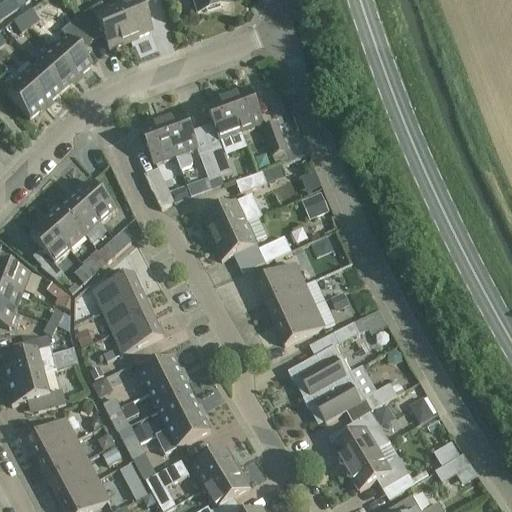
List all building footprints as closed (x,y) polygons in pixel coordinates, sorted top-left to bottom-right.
[(0,6),(8,18),(17,11),(9,0),(7,0),(0,5),(0,6)] [(131,0),(114,7),(129,44),(151,35),(136,0),(131,0)] [(192,0),(197,16),(226,7),(224,0),(192,0)] [(102,38),(108,52),(129,44),(114,7),(103,12),(100,5),(76,20),(89,44),(102,38)] [(31,11),(21,18),(30,30),(39,24),(31,11)] [(20,36),(30,30),(21,18),(12,24),(20,36)] [(50,54),(75,82),(91,68),(79,55),(90,45),(89,44),(76,20),(75,20),(60,34),(66,40),(50,54)] [(50,54),(35,68),(60,96),(75,82),(50,54)] [(35,68),(20,81),(45,109),(60,96),(35,68)] [(12,88),(6,81),(4,79),(0,83),(0,90),(29,123),(45,109),(20,81),(12,88)] [(227,99),(241,136),(263,128),(249,91),(227,99)] [(201,131),(220,180),(232,175),(220,144),(241,136),(227,99),(206,107),(214,126),(201,131)] [(197,152),(209,184),(220,180),(201,131),(191,135),(184,115),(161,124),(175,161),(176,160),(181,174),(191,170),(193,165),(189,155),(197,152)] [(175,161),(161,124),(141,131),(155,168),(175,161)] [(272,159),(275,168),(290,163),(287,154),(277,126),(261,131),(272,159)] [(282,168),(236,185),(240,196),(286,180),(282,168)] [(174,205),(158,172),(146,178),(162,210),(174,205)] [(319,173),(302,177),(308,199),(305,200),(309,219),(329,214),(319,173)] [(75,198),(101,226),(116,213),(91,184),(75,198)] [(177,203),(190,197),(185,187),(172,193),(177,203)] [(60,211),(86,240),(101,226),(75,198),(60,211)] [(202,222),(211,243),(247,226),(259,221),(261,220),(252,198),(237,204),(238,206),(202,222)] [(60,212),(59,211),(56,210),(51,215),(51,218),(52,219),(46,224),(71,253),(86,240),(60,211),(60,212)] [(211,243),(221,264),(257,248),(255,244),(266,239),(259,221),(247,226),(211,243)] [(33,260),(49,278),(58,270),(55,267),(71,253),(46,224),(29,239),(41,252),(33,260)] [(114,241),(124,252),(132,245),(122,234),(114,241)] [(284,240),(259,252),(266,267),(291,255),(284,240)] [(99,254),(109,265),(124,252),(114,241),(99,254)] [(84,267),(94,278),(109,265),(99,254),(84,267)] [(0,285),(24,295),(31,276),(11,269),(14,261),(0,255),(0,285)] [(255,285),(265,307),(305,288),(295,266),(255,285)] [(94,278),(84,267),(74,276),(84,287),(94,278)] [(123,279),(119,272),(105,278),(109,286),(123,279)] [(93,294),(103,316),(143,297),(133,276),(93,294)] [(24,295),(0,285),(0,306),(17,313),(24,295)] [(63,294),(53,286),(47,293),(57,302),(63,294)] [(265,307),(275,327),(315,309),(305,288),(265,307)] [(103,316),(113,337),(153,318),(143,297),(103,316)] [(17,313),(0,306),(0,327),(10,331),(17,313)] [(325,330),(315,309),(275,327),(285,349),(325,330)] [(49,324),(58,329),(64,318),(55,313),(49,324)] [(370,337),(381,331),(374,317),(363,322),(362,321),(353,326),(309,349),(315,360),(288,375),(294,386),(303,381),(312,397),(351,376),(341,359),(340,360),(335,350),(368,333),(370,337)] [(163,339),(153,318),(113,337),(123,358),(163,339)] [(57,330),(58,329),(49,324),(43,335),(52,340),(57,330)] [(0,364),(0,366),(6,387),(44,377),(38,356),(51,352),(47,339),(12,349),(15,361),(0,364)] [(149,397),(183,380),(173,361),(139,378),(149,397)] [(312,397),(303,402),(309,413),(316,409),(325,426),(346,414),(353,426),(371,415),(372,414),(371,414),(404,395),(398,382),(376,395),(362,370),(351,376),(312,397)] [(27,405),(31,417),(66,408),(63,395),(50,398),(44,377),(6,387),(12,409),(27,405)] [(149,397),(158,415),(192,398),(183,380),(149,397)] [(167,433),(201,416),(192,398),(158,415),(167,433)] [(108,418),(121,412),(116,401),(103,408),(108,418)] [(117,437),(118,436),(131,429),(130,428),(129,428),(121,412),(108,418),(117,437)] [(371,415),(353,426),(345,431),(351,441),(334,451),(346,472),(377,453),(389,446),(378,426),(371,415)] [(155,438),(165,458),(210,434),(201,416),(167,433),(155,438)] [(27,443),(38,464),(77,443),(66,422),(27,443)] [(131,429),(118,436),(127,454),(140,447),(131,429)] [(38,464),(49,484),(88,463),(77,443),(38,464)] [(443,468),(436,472),(445,487),(456,480),(461,489),(478,479),(456,443),(435,455),(443,468)] [(204,492),(238,472),(225,451),(192,471),(204,492)] [(346,472),(359,494),(377,483),(383,493),(409,477),(398,459),(385,467),(377,453),(346,472)] [(49,484),(59,504),(98,483),(88,463),(49,484)] [(157,496),(189,479),(182,465),(150,482),(157,496)] [(204,492),(216,511),(250,491),(238,472),(204,492)] [(428,473),(411,483),(414,488),(431,478),(428,473)] [(95,511),(109,504),(98,483),(59,504),(63,511),(95,511)] [(442,511),(439,506),(428,511),(419,511),(412,500),(391,511),(442,511)]
